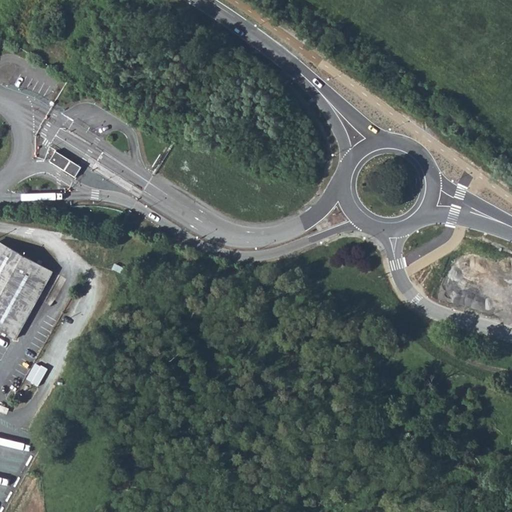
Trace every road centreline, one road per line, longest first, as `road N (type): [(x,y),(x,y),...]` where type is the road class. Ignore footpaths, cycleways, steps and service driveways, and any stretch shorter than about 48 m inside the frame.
road 1 (tertiary): [(392,230),(398,272),(418,301),(511,335)]
road 2 (secondary): [(201,0),(321,93)]
